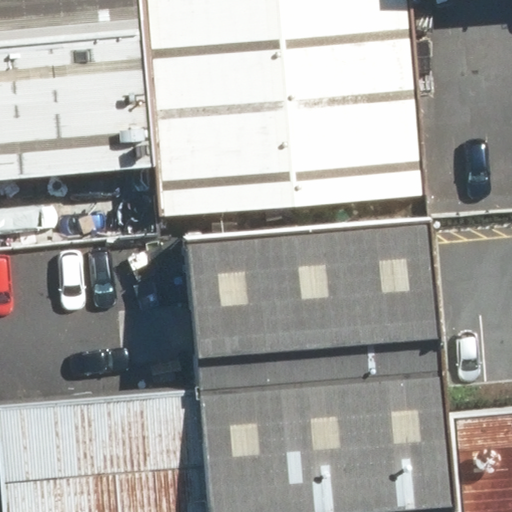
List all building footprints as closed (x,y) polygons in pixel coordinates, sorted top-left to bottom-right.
[(0,0),(0,169),(142,158),(128,0),(0,0)] [(128,0),(142,158),(146,210),(411,189),(395,0),(128,0)] [(190,379),(200,511),(446,511),(438,413),(423,230),(422,213),(178,233),(190,379)] [(0,394),(0,511),(200,511),(190,379),(0,394)] [(511,511),(511,406),(438,413),(446,511),(511,511)]
